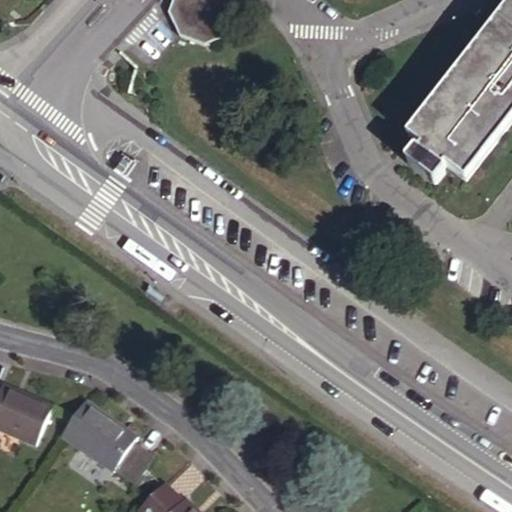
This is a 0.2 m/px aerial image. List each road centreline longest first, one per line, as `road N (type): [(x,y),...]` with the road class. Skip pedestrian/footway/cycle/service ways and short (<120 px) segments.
road 1 (tertiary): [(511,482),(0,126)]
road 2 (residential): [(0,337),(103,365),(177,415),(276,511)]
